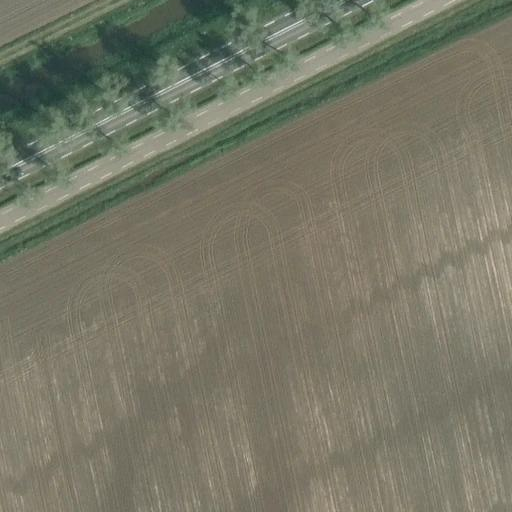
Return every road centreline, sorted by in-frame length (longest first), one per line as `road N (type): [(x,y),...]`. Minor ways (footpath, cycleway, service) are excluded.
road 1 (unclassified): [(0,220),(441,0)]
road 2 (primary): [(0,174),(343,0)]
road 3 (track): [(120,0),(0,60)]
